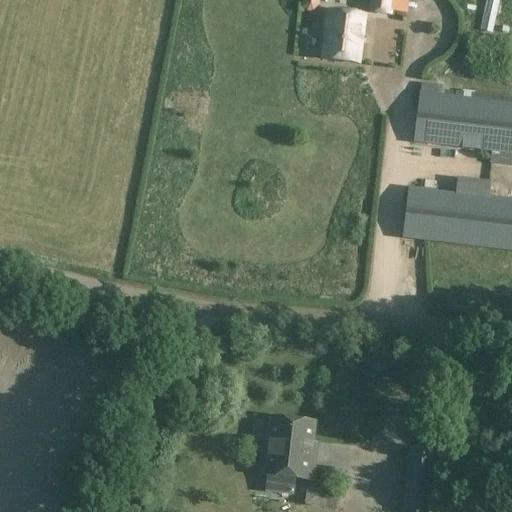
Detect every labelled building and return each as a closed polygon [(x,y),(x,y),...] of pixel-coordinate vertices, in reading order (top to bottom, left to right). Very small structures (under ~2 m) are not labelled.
[(369,0),(367,14),(391,17),(393,0),(369,0)] [(326,34),(322,60),(359,65),(365,18),(325,13),(323,34),(326,34)] [(511,104),(419,94),(414,144),(511,156),(511,104)] [(511,203),(409,191),(403,239),(511,251),(511,203)] [(315,424),(271,419),(265,475),(296,479),(298,463),(314,465),(316,449),(312,449),(315,424)] [(403,511),(430,511),(435,452),(408,450),(403,511)] [(293,492),(292,503),(324,504),(324,493),(293,492)]
